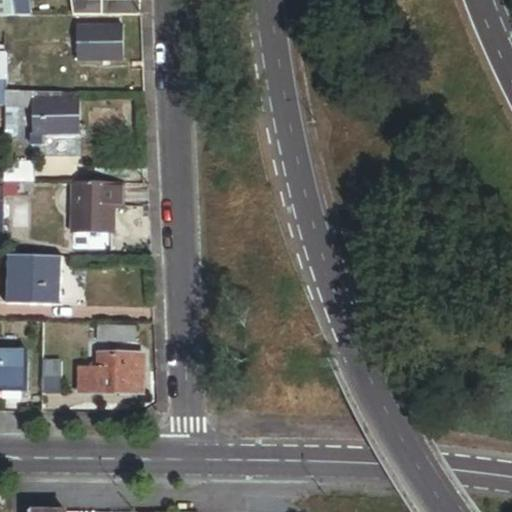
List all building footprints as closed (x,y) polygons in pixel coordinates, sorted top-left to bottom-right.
[(13,0),(0,0),(0,17),(16,17),(13,0)] [(30,0),(13,0),(16,17),(33,17),(30,0)] [(83,0),(72,0),(75,17),(86,17),(84,6),(83,0)] [(84,6),(86,17),(127,17),(127,1),(99,1),(99,6),(84,6)] [(124,28),(80,29),(80,62),(124,62),(124,28)] [(7,93),(23,93),(23,59),(16,59),(16,55),(8,55),(7,82),(7,93)] [(23,93),(7,93),(7,107),(7,138),(7,139),(20,139),(21,110),(35,109),(35,133),(31,133),(32,148),(47,147),(47,142),(49,137),(81,136),(80,99),(36,100),(36,94),(23,93)] [(19,183),(36,184),(37,163),(6,163),(6,183),(19,183)] [(6,188),(6,197),(18,198),(19,183),(6,183),(6,188)] [(73,184),(72,235),(116,236),(117,210),(125,211),(125,185),(73,184)] [(65,307),(66,258),(13,257),(12,306),(65,307)] [(99,328),(98,343),(136,343),(136,328),(99,328)] [(30,353),(0,352),(0,391),(30,392),(30,353)] [(82,356),(82,370),(100,370),(100,356),(82,356)] [(100,370),(99,393),(99,394),(135,395),(135,394),(135,380),(136,358),(136,357),(100,356),(100,370)] [(144,358),(136,358),(135,380),(144,380),(144,358)] [(44,362),(44,392),(63,393),(63,362),(44,362)] [(100,370),(82,370),(81,393),(99,393),(100,370)] [(135,380),(135,394),(144,394),(144,380),(135,380)]
